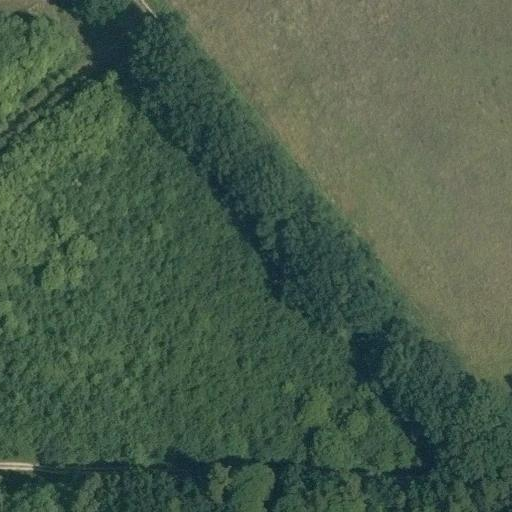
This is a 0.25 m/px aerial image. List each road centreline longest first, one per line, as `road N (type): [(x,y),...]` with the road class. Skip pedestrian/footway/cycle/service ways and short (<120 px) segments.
road 1 (track): [(511,467),(468,477),(0,464)]
road 2 (track): [(134,0),(144,11),(0,129)]
